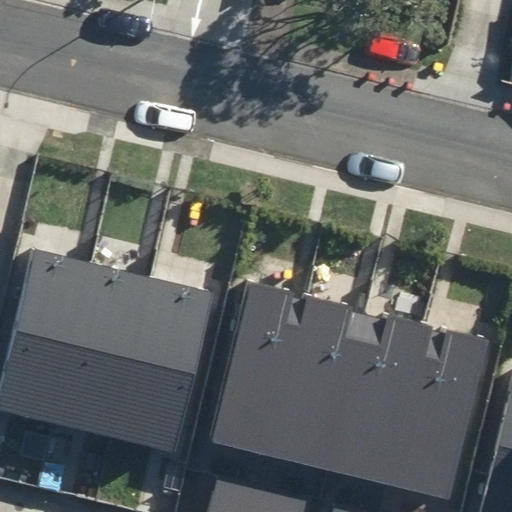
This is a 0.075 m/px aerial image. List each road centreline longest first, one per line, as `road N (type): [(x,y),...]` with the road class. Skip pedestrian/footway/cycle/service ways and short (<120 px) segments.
road 1 (residential): [(177,91),(511,171)]
road 2 (residential): [(0,48),(177,91)]
